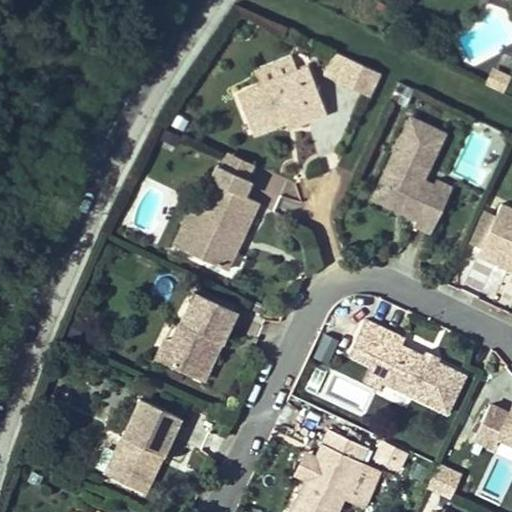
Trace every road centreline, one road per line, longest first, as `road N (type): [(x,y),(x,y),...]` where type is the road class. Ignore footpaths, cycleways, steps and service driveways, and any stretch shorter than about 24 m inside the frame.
road 1 (tertiary): [(0,402),(75,218),(199,0)]
road 2 (residential): [(511,340),(366,273),(325,299),(218,511)]
